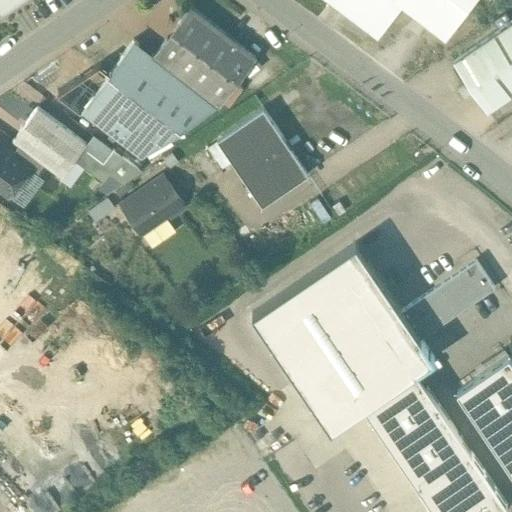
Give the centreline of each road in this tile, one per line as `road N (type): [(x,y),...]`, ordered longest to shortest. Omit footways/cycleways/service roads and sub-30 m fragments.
road 1 (residential): [(511,192),(287,0)]
road 2 (residential): [(107,0),(0,75)]
